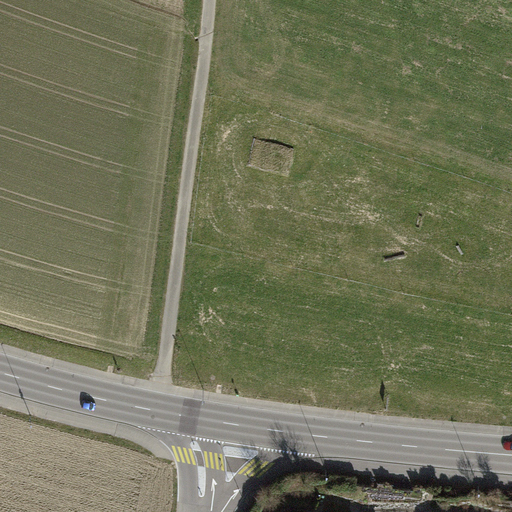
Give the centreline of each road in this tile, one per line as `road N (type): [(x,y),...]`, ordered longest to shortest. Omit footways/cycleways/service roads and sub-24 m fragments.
road 1 (track): [(207,0),(160,412)]
road 2 (primary): [(225,423),(511,454)]
road 3 (primary): [(0,371),(225,423)]
